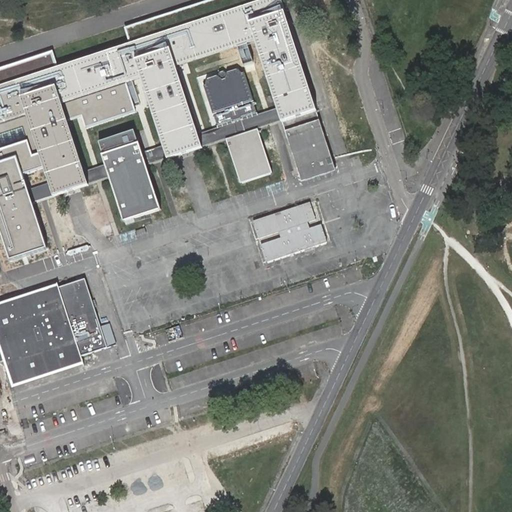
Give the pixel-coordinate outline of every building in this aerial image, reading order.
[(266,0),(261,2),(245,7),(251,23),(251,24),(253,30),(253,31),(256,38),(257,42),(258,46),(259,46),(262,53),(264,61),(267,69),(269,76),(272,84),(274,92),(275,96),(277,99),(279,107),(279,108),(280,111),(281,112),(281,115),(284,121),(288,120),(305,114),(319,110),(317,103),(315,96),(312,88),(311,84),(307,73),(305,65),(303,57),(300,49),(298,42),(295,34),(293,26),(294,26),(292,18),(291,15),(290,12),(287,2),(286,0),(266,0)] [(245,7),(168,32),(180,67),(189,64),(257,42),(256,38),(253,31),(253,30),(251,24),(251,23),(245,7)] [(180,67),(168,32),(132,43),(143,79),(166,147),(166,148),(167,150),(190,142),(197,140),(202,138),(201,133),(180,67)] [(0,208),(71,185),(89,179),(73,130),(140,109),(131,83),(143,79),(132,43),(54,69),(50,59),(0,75),(0,208)] [(208,85),(206,85),(215,115),(216,114),(219,126),(229,122),(232,121),(234,120),(235,122),(245,119),(244,117),(249,116),(259,113),(256,101),(256,100),(247,72),(245,72),(240,68),(229,71),(229,73),(226,70),(221,71),(221,76),(219,75),(209,78),(208,85)] [(348,103),(354,102),(355,106),(362,105),(357,78),(345,80),(348,103)] [(235,122),(210,130),(201,133),(202,138),(203,141),(205,148),(215,145),(229,140),(231,140),(237,138),(245,135),(253,132),(262,130),(273,126),(284,122),(284,121),(281,115),(281,112),(280,111),(279,108),(268,112),(245,119),(235,122)] [(288,120),(284,121),(284,122),(285,124),(287,130),(295,157),(303,182),(320,177),(333,173),(339,171),(337,165),(333,154),(330,144),(326,132),(322,119),(319,110),(305,114),(288,120)] [(231,140),(229,140),(233,153),(244,184),(276,173),(262,130),(253,132),(245,135),(237,138),(231,140)] [(137,131),(101,142),(108,162),(109,165),(112,172),(113,178),(128,222),(166,210),(151,166),(149,160),(147,153),(146,152),(144,144),(142,144),(137,131)] [(190,142),(167,150),(168,153),(170,160),(185,155),(205,148),(203,141),(202,138),(197,140),(190,142)] [(151,166),(158,164),(170,160),(168,153),(167,150),(166,148),(166,147),(154,151),(147,153),(149,160),(151,166)] [(18,157),(0,162),(0,224),(11,259),(45,247),(31,198),(18,157)] [(96,170),(87,173),(89,179),(91,185),(100,182),(113,178),(112,172),(109,165),(96,170)] [(79,176),(53,184),(55,190),(57,197),(73,192),(91,185),(89,179),(87,173),(79,176)] [(282,209),(247,220),(254,241),(277,234),(280,242),(280,243),(257,250),(264,272),(292,262),(310,256),(328,250),(321,230),(307,234),(305,226),(304,225),(314,222),(308,201),(282,209)] [(0,349),(12,386),(82,364),(80,355),(116,343),(109,323),(101,325),(85,277),(58,286),(56,284),(48,286),(25,293),(0,301),(0,349)] [(292,402),(187,427),(190,441),(295,416),(292,402)] [(267,432),(210,449),(214,463),(272,446),(267,432)] [(127,489),(185,470),(180,456),(122,475),(127,489)] [(84,462),(26,477),(34,511),(55,511),(97,501),(92,483),(90,484),(84,462)] [(95,511),(136,511),(138,511),(134,497),(95,510),(95,511)]
